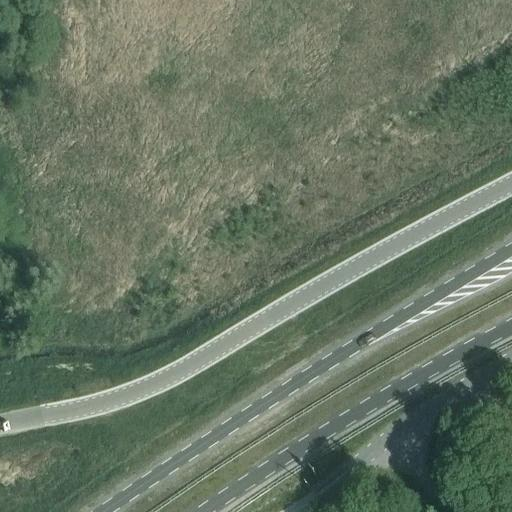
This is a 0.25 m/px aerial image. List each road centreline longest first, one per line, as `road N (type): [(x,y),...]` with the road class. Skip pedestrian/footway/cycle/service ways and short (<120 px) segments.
road 1 (unclassified): [(511,184),(154,385),(0,425)]
road 2 (trunk): [(511,251),(102,511)]
road 3 (trunk): [(203,511),(362,408),(511,327)]
road 4 (unclassified): [(332,479),(511,359)]
